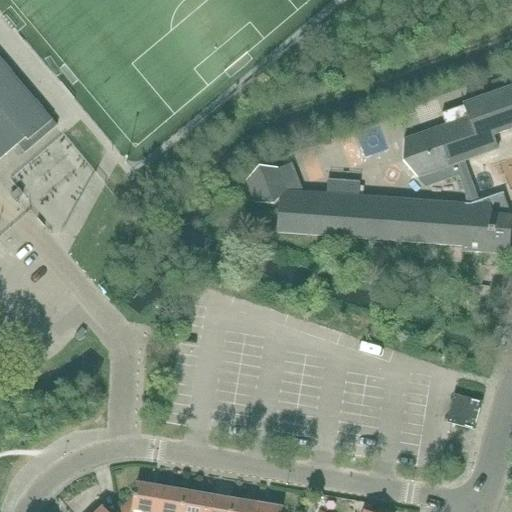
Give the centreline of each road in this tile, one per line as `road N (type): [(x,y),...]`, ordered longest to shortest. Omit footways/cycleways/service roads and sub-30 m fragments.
road 1 (residential): [(474,511),(410,492),(134,451),(73,466),(48,481),(28,511)]
road 2 (residential): [(480,511),(511,388)]
